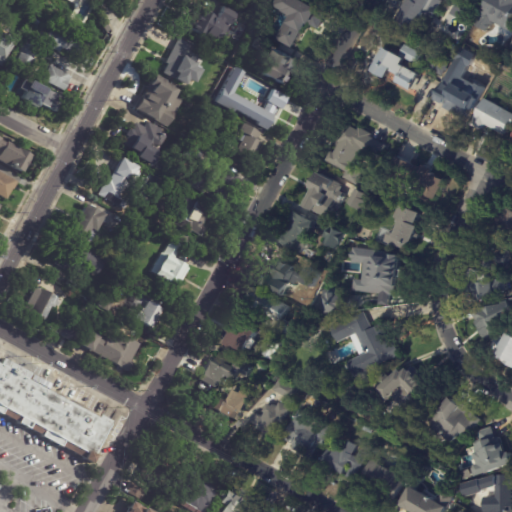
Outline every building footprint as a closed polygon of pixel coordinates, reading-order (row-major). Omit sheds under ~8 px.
[(328,16),(321,29),(314,25),(313,27),(311,25),(306,34),(304,32),(294,49),(278,40),(290,18),(293,20),(295,17),(286,13),(287,11),(279,7),(282,0),(301,0),(321,11),(321,12),(328,16)] [(442,0),(444,1),(435,19),(426,14),(422,22),(427,25),(422,34),(400,22),(410,0),(413,0),(418,2),(419,0),(442,0)] [(511,0),(511,28),(510,31),(492,21),(485,32),(475,25),(490,0),(511,0)] [(230,11),(235,14),(221,41),(215,38),(213,41),(191,30),(201,11),(216,19),(222,7),(230,11)] [(82,50),(80,54),(76,52),(74,55),(61,48),(58,53),(42,44),(50,29),(57,33),(59,30),(85,44),(82,50)] [(2,35),(1,38),(6,41),(8,36),(16,40),(2,68),(0,66),(0,30),(2,33),(2,35)] [(253,47),(259,36),(267,40),(261,51),(253,47)] [(196,65),(194,68),(201,72),(194,84),(188,81),(185,87),(174,81),(175,80),(163,74),(168,65),(165,63),(178,39),(187,43),(187,42),(190,44),(190,45),(191,45),(184,58),(196,64),(196,65)] [(34,56),(24,75),(11,68),(23,43),(37,50),(34,56)] [(422,77),(414,92),(398,83),(397,85),(373,72),(386,48),(401,56),(406,46),(425,55),(419,66),(408,60),(405,66),(422,76),(422,77)] [(465,46),(477,52),(473,61),(460,54),(465,46)] [(300,63),(292,76),(288,74),(285,79),(286,80),(282,86),(263,75),(277,50),(300,63)] [(434,56),(450,65),(443,77),(428,68),(434,56)] [(466,106),(464,105),(460,113),(453,109),(451,112),(441,107),(443,103),(437,99),(446,83),(455,88),(460,79),(469,84),(480,63),(492,69),(478,95),(476,93),(468,107),(466,106)] [(51,67),(70,78),(63,92),(41,80),(49,66),(51,67)] [(238,98),(263,111),(268,103),(267,103),(273,90),(288,98),(281,110),(276,107),(271,116),(274,117),(266,131),(256,125),(257,123),(234,111),(233,113),(215,103),(233,68),(243,74),(232,94),(238,98)] [(511,82),(511,78),(500,71),(492,84),(506,92),(511,82)] [(213,89),(203,84),(210,72),(220,77),(213,89)] [(135,111),(154,76),(179,90),(176,96),(183,100),(167,128),(156,122),(135,111)] [(36,108),(20,100),(21,99),(15,95),(18,89),(17,89),(23,79),(60,98),(56,106),(53,112),(47,109),(47,108),(39,104),(37,108),(36,108)] [(490,127),(487,125),(483,132),(471,125),(478,114),(486,99),(511,113),(511,125),(506,136),(490,127)] [(214,127),(207,122),(213,112),(220,116),(214,127)] [(161,146),(161,147),(156,148),(153,146),(151,149),(154,151),(156,156),(151,166),(136,158),(138,154),(123,146),(128,138),(126,136),(130,129),(132,130),(136,123),(144,128),(147,122),(159,129),(157,133),(166,138),(161,146)] [(258,134),(256,138),(262,141),(248,168),(226,157),(231,147),(237,150),(241,143),(235,139),(242,125),(259,133),(258,134)] [(372,134),(373,135),(372,137),(389,147),(385,154),(381,152),(378,158),(365,151),(357,165),(366,170),(362,178),(363,178),(359,186),(345,179),(348,173),(327,162),(333,152),(336,154),(341,143),(339,142),(348,125),(359,130),(361,127),(372,134)] [(0,142),(2,143),(3,142),(29,156),(20,172),(0,161),(0,142)] [(202,153),(196,165),(181,157),(187,146),(202,153)] [(411,163),(422,169),(424,165),(433,170),(431,174),(446,181),(436,200),(388,175),(398,156),(411,163)] [(135,168),(140,170),(133,182),(141,187),(135,197),(124,191),(122,196),(129,200),(123,211),(96,196),(106,178),(109,179),(120,159),(135,168)] [(242,184),(237,193),(233,190),(226,204),(205,193),(204,195),(187,185),(192,176),(195,177),(196,174),(205,179),(207,175),(217,180),(222,171),(243,183),(242,184)] [(0,175),(12,182),(16,184),(13,190),(10,189),(4,201),(0,198),(0,175)] [(346,195),(342,205),(336,202),(332,209),(335,211),(331,219),(329,218),(329,220),(307,209),(315,192),(312,190),(320,175),(341,185),(341,187),(343,188),(341,192),(346,195)] [(348,204),(356,189),(367,195),(364,201),(367,202),(362,212),(348,204)] [(194,233),(192,232),(190,234),(172,224),(178,213),(175,211),(184,195),(210,210),(201,225),(207,228),(202,238),(194,233)] [(146,222),(156,201),(166,207),(156,227),(146,222)] [(102,222),(97,232),(91,229),(82,245),(68,237),(76,223),(73,222),(76,216),(79,218),(86,205),(106,216),(102,222)] [(415,211),(421,214),(416,226),(420,228),(417,234),(419,235),(417,239),(415,239),(411,247),(407,245),(404,252),(384,242),(389,232),(395,235),(401,221),(396,219),(403,206),(415,211)] [(510,211),(511,212),(511,239),(509,242),(492,232),(505,208),(510,211)] [(318,228),(309,243),(314,246),(306,259),(281,244),(294,223),(291,221),(296,213),(319,227),(318,228)] [(128,223),(138,228),(132,239),(121,234),(127,222),(128,223)] [(343,234),(346,235),(337,252),(326,246),(329,240),(327,239),(333,228),(343,234)] [(180,249),(173,261),(188,269),(177,290),(149,274),(160,254),(163,255),(170,240),(181,246),(180,249)] [(485,249),(486,243),(505,248),(504,251),(511,253),(507,268),(499,266),(498,272),(480,267),(485,249)] [(96,275),(81,268),(78,275),(57,264),(59,261),(54,258),(57,252),(63,255),(67,249),(75,253),(77,249),(88,255),(90,252),(106,261),(98,276),(96,275)] [(363,264),(354,264),(356,250),(384,253),(383,259),(392,260),(392,257),(402,258),(402,262),(403,263),(402,271),(406,272),(405,280),(401,279),(400,291),(397,290),(396,298),(387,297),(386,307),(372,306),(373,294),(354,292),(356,280),(365,282),(367,265),(363,264)] [(294,259),(285,274),(292,278),(287,286),(284,284),(280,292),(257,280),(267,262),(274,266),(282,252),(294,259)] [(469,285),(468,271),(479,270),(480,275),(489,275),(490,282),(508,281),(509,293),(496,294),(497,302),(466,304),(465,293),(470,293),(469,285)] [(68,280),(76,284),(74,289),(73,289),(72,291),(66,288),(67,286),(65,285),(68,280)] [(49,295),(60,300),(55,308),(50,306),(42,320),(24,310),(35,287),(49,295)] [(278,339),(275,337),(282,325),(247,306),(249,301),(247,300),(254,287),(291,308),(284,320),(297,328),(288,344),(278,339)] [(325,291),(342,289),(345,313),(329,315),(328,315),(323,315),(322,304),(327,303),(325,291)] [(157,317),(149,331),(133,321),(136,316),(128,312),(141,290),(151,296),(146,304),(160,312),(157,317)] [(113,304),(109,312),(98,307),(105,293),(116,298),(113,304)] [(483,336),(511,322),(511,307),(507,298),(473,315),(483,336)] [(489,307),(511,322),(511,324),(505,335),(511,339),(511,367),(490,351),(501,336),(478,321),(488,307),(489,307)] [(370,325),(374,331),(384,326),(394,346),(397,344),(403,357),(357,379),(350,365),(368,356),(358,335),(339,344),(332,329),(365,313),(370,325)] [(246,351),(244,354),(238,350),(236,353),(223,345),(229,335),(224,331),(232,319),(258,335),(252,344),(251,344),(246,351)] [(68,338),(60,333),(66,324),(81,333),(75,343),(68,338)] [(88,353),(80,348),(88,334),(104,344),(109,336),(116,340),(119,334),(139,346),(130,362),(133,364),(127,374),(92,352),(90,354),(88,353)] [(266,360),(267,348),(284,350),(278,362),(266,361),(266,360)] [(0,415),(87,462),(109,423),(25,378),(29,372),(0,357),(0,415)] [(213,358),(235,370),(231,377),(228,375),(222,386),(215,382),(211,388),(200,382),(213,358)] [(421,379),(436,396),(422,410),(421,409),(411,418),(395,400),(392,402),(391,401),(381,409),(372,399),(383,389),(378,383),(384,377),(391,384),(403,373),(406,376),(411,372),(414,376),(416,374),(421,379)] [(284,396),(275,391),(281,380),(299,390),(293,401),(284,396)] [(263,387),(268,383),(271,386),(267,391),(263,387)] [(366,402),(367,404),(350,412),(343,396),(359,388),(366,402)] [(225,420),(218,416),(219,414),(213,410),(219,398),(227,403),(234,391),(241,395),(242,392),(250,397),(236,423),(227,418),(226,420),(225,420)] [(464,405),(484,422),(467,441),(461,436),(451,447),(441,437),(437,441),(433,437),(439,430),(435,426),(430,432),(424,427),(434,415),(439,418),(448,407),(447,407),(452,400),(461,408),(464,405)] [(264,431),(259,428),(261,424),(252,419),(257,411),(264,415),(268,407),(273,409),(274,407),(279,410),(281,405),(291,411),(277,437),(264,431)] [(304,456),(293,450),(296,446),(286,442),(302,411),(318,420),(313,429),(323,434),(326,428),(334,433),(326,448),(322,446),(314,461),(304,456)] [(366,426),(374,431),(372,435),(364,430),(366,426)] [(493,429),(496,437),(499,436),(502,445),(505,444),(509,455),(511,454),(511,465),(489,474),(488,472),(485,473),(474,476),(472,469),(474,465),(477,464),(473,453),(476,452),(474,447),(475,446),(474,442),(481,439),(478,430),(492,426),(493,429)] [(353,481),(347,478),(353,467),(352,466),(345,477),(336,472),(335,473),(332,472),(333,470),(323,464),(331,451),(336,454),(340,448),(345,451),(351,442),(359,448),(354,457),(358,459),(363,451),(371,456),(355,483),(353,481)] [(163,455),(166,457),(165,459),(175,464),(167,479),(164,477),(159,485),(153,481),(152,483),(139,476),(154,450),(163,455)] [(368,489),(362,485),(378,459),(384,462),(381,466),(408,483),(395,505),(368,489)] [(188,472),(207,484),(210,480),(221,486),(204,511),(202,511),(197,508),(196,509),(181,500),(186,494),(176,487),(186,471),(188,472)] [(511,511),(485,511),(485,505),(479,505),(477,496),(467,499),(464,486),(481,480),(482,481),(488,480),(487,477),(491,475),(492,478),(498,476),(511,476),(511,511)] [(127,491),(126,490),(131,482),(146,490),(141,499),(127,491)] [(423,496),(436,503),(442,491),(453,498),(447,510),(448,510),(446,511),(407,511),(400,508),(410,489),(423,496)] [(243,498),(255,504),(250,511),(223,511),(227,505),(221,502),(228,490),(243,498)] [(128,511),(130,510),(127,508),(130,501),(149,511),(128,511)]
